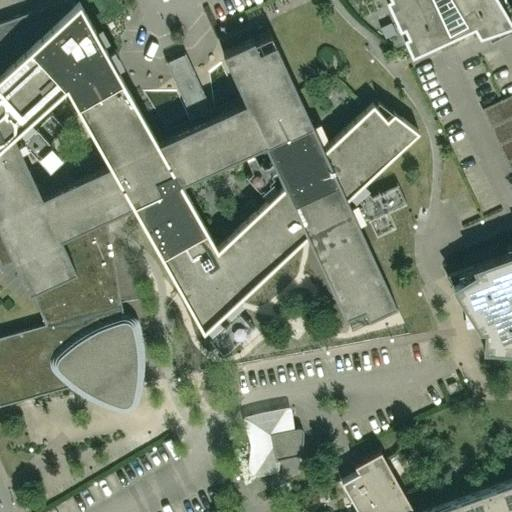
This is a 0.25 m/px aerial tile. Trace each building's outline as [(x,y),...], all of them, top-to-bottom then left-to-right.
[(208,110),(211,108),(185,52),(166,61),(192,117),(195,116),(198,122),(157,140),(78,0),(77,0),(72,5),(69,0),(59,0),(0,21),(0,264),(13,258),(27,291),(31,289),(45,323),(0,335),(0,403),(71,384),(79,389),(87,394),(95,398),(104,402),(112,405),(121,408),(123,408),(125,408),(127,408),(128,407),(130,406),(131,405),(133,404),(134,403),(135,401),(136,399),(137,393),(138,388),(139,383),(140,378),(141,373),(141,368),(141,363),(141,358),(141,353),(141,348),(140,343),(139,338),(139,332),(138,327),(136,323),(135,320),(134,318),(132,317),(131,316),(129,315),(127,314),(125,314),(123,314),(106,215),(132,203),(202,329),(207,325),(214,334),(208,339),(223,355),(253,327),(240,312),(237,314),(229,305),(306,234),(345,318),(363,309),(368,319),(396,306),(357,221),(366,216),(368,220),(406,202),(397,183),(372,195),(360,184),(419,130),(393,110),(386,117),(372,101),(323,147),(275,41),(258,49),(253,37),(222,51),(245,101),(211,116),(208,110)] [(389,0),(409,44),(471,16),(477,25),(509,14),(500,0),(389,0)] [(511,103),(490,112),(511,167),(511,103)] [(511,250),(473,265),(473,266),(446,275),(452,285),(469,312),(478,326),(484,325),(483,346),(486,347),(503,348),(511,348),(511,343),(511,250)] [(302,449),(303,431),(303,430),(303,429),(302,428),(301,427),(300,427),(299,426),(298,426),(270,432),(275,459),(297,455),(299,454),(300,453),(301,452),(301,451),(302,450),(302,449)] [(415,511),(380,449),(354,463),(358,469),(340,479),(359,511),(511,511),(511,479),(420,511),(415,511)]
